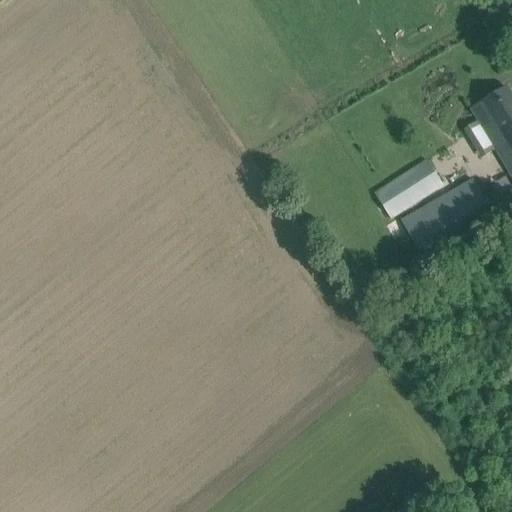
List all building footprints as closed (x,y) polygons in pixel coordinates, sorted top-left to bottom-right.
[(380,101),(401,138),(426,124),(405,87),(380,101)] [(511,151),(511,142),(507,135),(511,131),(511,98),(506,89),(472,110),(501,158),(511,151)] [(511,151),(501,158),(511,176),(511,131),(507,135),(511,142),(511,151)] [(374,194),(391,221),(443,188),(445,188),(442,184),(427,160),(374,194)] [(401,221),(408,233),(461,203),(472,222),(491,212),(466,168),(442,184),(445,188),(443,188),(447,195),(401,221)]
